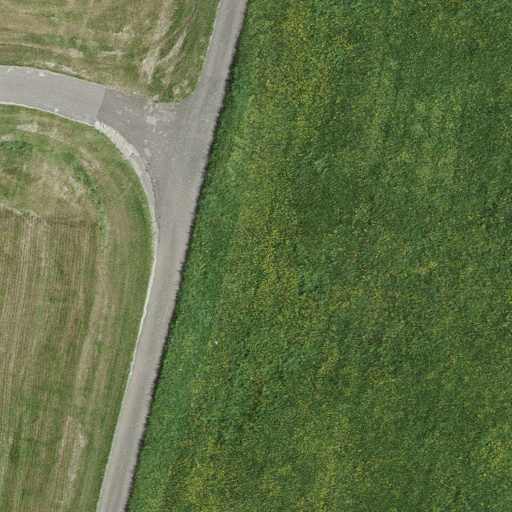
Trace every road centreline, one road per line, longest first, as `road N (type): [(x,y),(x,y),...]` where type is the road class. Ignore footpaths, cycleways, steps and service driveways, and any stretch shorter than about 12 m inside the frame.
road 1 (track): [(110,511),(197,145)]
road 2 (track): [(197,145),(64,93),(0,85)]
road 3 (track): [(197,145),(232,0)]
